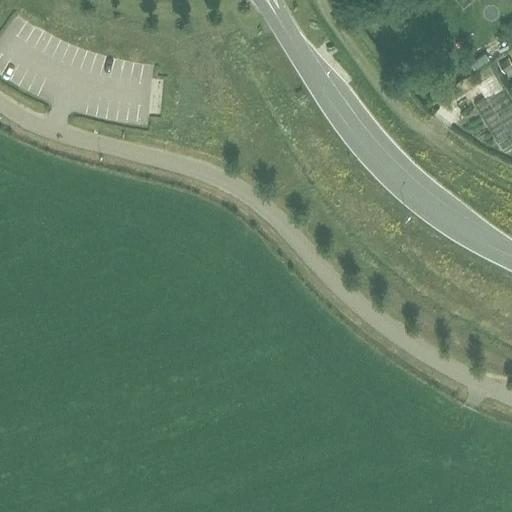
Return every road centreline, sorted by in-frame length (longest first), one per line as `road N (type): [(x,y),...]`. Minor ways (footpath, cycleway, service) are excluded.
road 1 (unclassified): [(511,399),(356,304),(246,192),(163,159),(54,131),(0,104)]
road 2 (tertiary): [(511,257),(441,218),(388,174),(334,108),(266,0)]
